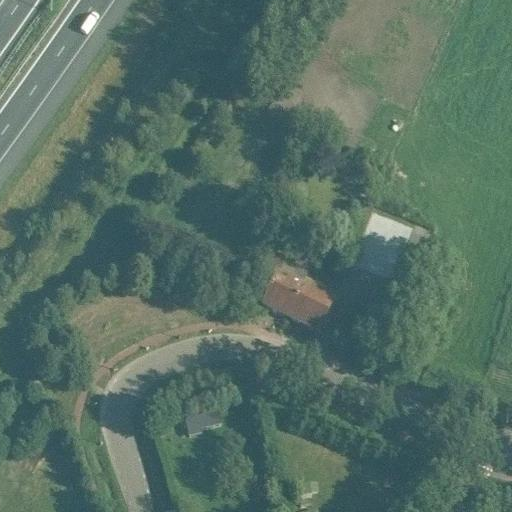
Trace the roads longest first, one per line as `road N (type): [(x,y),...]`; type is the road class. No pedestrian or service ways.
road 1 (unclassified): [(489,444),(257,353),(201,348),(168,361)]
road 2 (unclassified): [(135,511),(115,414),(129,383),(168,361)]
road 3 (motorway): [(0,137),(95,0)]
